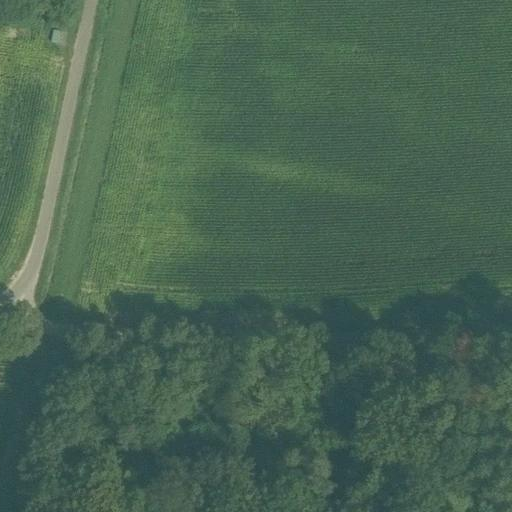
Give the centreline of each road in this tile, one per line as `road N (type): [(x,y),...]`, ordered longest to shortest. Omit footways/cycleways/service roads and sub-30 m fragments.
road 1 (unclassified): [(3,311),(28,326),(87,338),(192,348),(511,335)]
road 2 (unclassified): [(90,0),(38,248),(3,311)]
